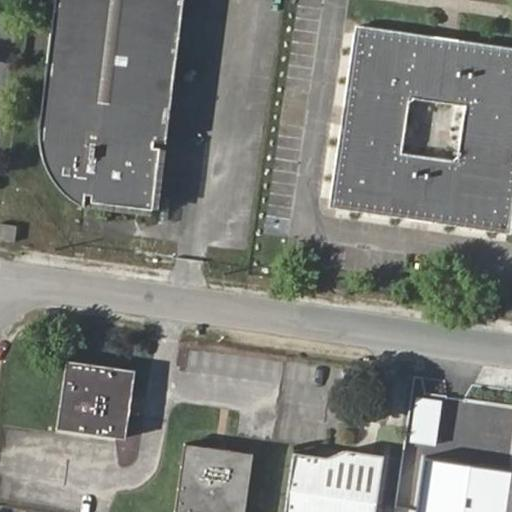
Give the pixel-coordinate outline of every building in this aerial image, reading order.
[(146,195),(155,134),(151,133),(152,123),(165,125),(183,0),(56,0),(38,134),(41,150),(44,158),(47,166),(51,174),(57,181),(65,188),(72,192),(74,181),(85,183),(84,187),(146,195)] [(511,40),(361,18),(333,200),(511,228),(511,227),(511,40)] [(164,135),(155,134),(146,195),(155,196),(164,135)] [(145,204),(146,195),(84,187),(83,195),(145,204)] [(1,236),(17,239),(18,223),(4,221),(1,236)] [(62,358),(53,425),(122,435),(131,369),(62,358)] [(183,441),(173,508),(198,511),(238,511),(247,451),(183,441)] [(293,446),(284,511),(373,511),(382,449),(346,443),(326,451),(293,446)] [(485,451),(482,462),(500,464),(501,454),(485,451)] [(511,511),(511,466),(500,464),(482,462),(429,453),(419,511),(511,511)]
